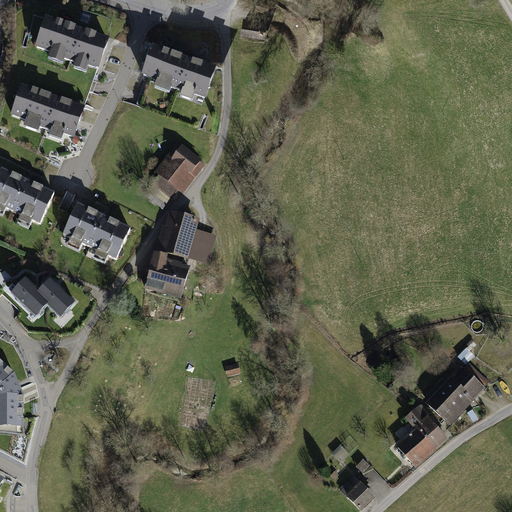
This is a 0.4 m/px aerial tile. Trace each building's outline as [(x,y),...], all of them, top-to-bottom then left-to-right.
[(267,20),(243,16),(240,35),(264,38),(267,20)] [(107,40),(46,18),(35,47),(49,52),(47,59),(61,64),(64,57),(76,61),(73,68),(84,72),(86,65),(97,69),(107,40)] [(215,68),(153,46),(143,75),(157,80),(154,88),(167,93),(170,85),(182,89),(180,97),(191,101),(193,94),(204,98),(215,68)] [(85,108),(20,86),(10,116),(25,121),(23,128),(37,133),(39,127),(49,131),(47,137),(60,141),(62,135),(74,139),(85,108)] [(178,144),(155,173),(159,176),(179,191),(184,195),(206,166),(201,163),(203,161),(183,146),(182,147),(178,144)] [(56,194),(2,168),(0,173),(0,211),(4,214),(7,209),(21,216),(19,221),(30,226),(33,222),(41,226),(56,194)] [(179,191),(159,176),(144,195),(163,210),(179,191)] [(67,211),(75,196),(68,193),(61,208),(67,211)] [(132,228),(78,203),(63,235),(71,239),(69,244),(81,249),(83,244),(97,251),(95,256),(107,261),(109,257),(117,260),(132,228)] [(156,251),(189,260),(198,230),(201,220),(171,212),(167,226),(164,225),(156,251)] [(217,236),(198,230),(189,260),(209,266),(217,236)] [(155,252),(144,290),(182,301),(192,268),(183,265),(184,263),(168,259),(169,256),(155,252)] [(24,279),(10,294),(35,318),(46,306),(60,319),(75,303),(49,280),(38,292),(24,279)] [(474,342),(458,358),(466,366),(475,357),(470,352),(477,345),(474,342)] [(0,428),(24,429),(23,398),(14,375),(0,362),(0,428)] [(238,364),(225,367),(228,378),(241,374),(238,364)] [(448,374),(422,402),(450,428),(486,390),(484,388),(490,382),(469,364),(464,369),(463,368),(453,379),(448,374)] [(396,447),(416,470),(449,440),(420,406),(405,419),(415,430),(396,447)] [(473,410),(467,414),(474,423),(479,420),(473,410)] [(341,446),(332,454),(341,464),(350,455),(341,446)] [(363,460),(356,468),(363,474),(370,466),(363,460)] [(339,476),(334,472),(330,477),(335,480),(339,476)] [(355,477),(340,491),(359,511),(361,511),(376,498),(355,477)]
